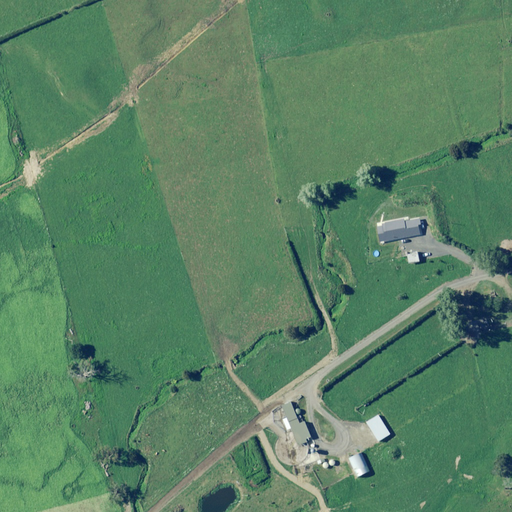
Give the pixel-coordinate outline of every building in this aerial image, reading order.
[(407,235),(405,222),(377,227),(380,242),(398,239),(398,237),(407,235)] [(420,261),(418,252),(407,254),(409,263),(420,261)] [(299,424),(291,403),(282,406),(298,446),(307,442),(306,439),(311,437),(305,422),(299,424)] [(370,472),(361,453),(350,458),(358,477),(370,472)] [(330,466),(327,461),(322,464),(325,469),(330,466)] [(313,471),(310,464),(305,466),(307,473),(313,471)]
